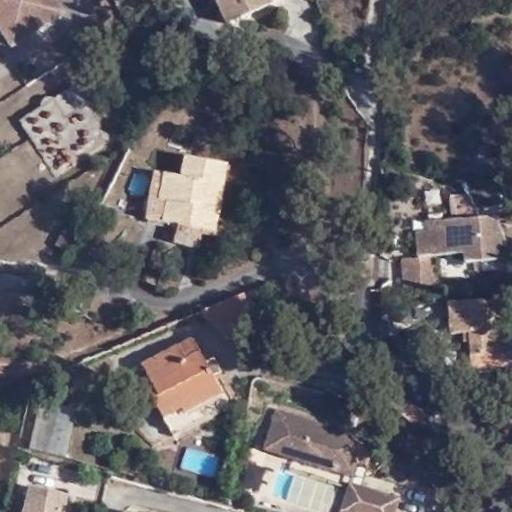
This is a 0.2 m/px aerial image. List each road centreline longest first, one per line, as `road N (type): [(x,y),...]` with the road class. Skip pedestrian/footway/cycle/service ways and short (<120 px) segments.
road 1 (unknown): [(356,343),(291,316),(212,306),(109,323),(0,321)]
road 2 (residential): [(499,511),(494,461),(356,343)]
